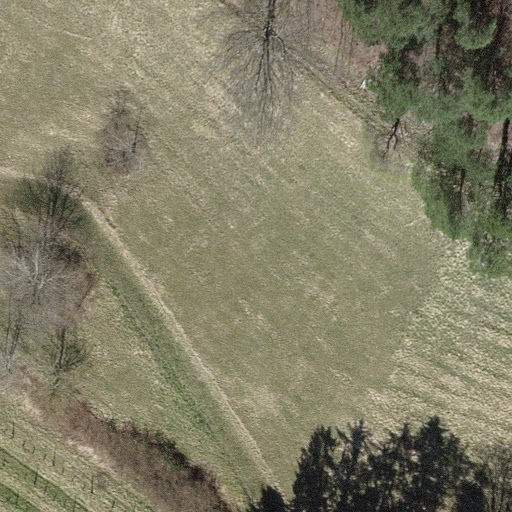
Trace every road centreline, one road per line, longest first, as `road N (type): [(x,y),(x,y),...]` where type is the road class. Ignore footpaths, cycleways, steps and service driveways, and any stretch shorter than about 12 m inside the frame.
road 1 (track): [(248,0),(407,134),(511,188)]
road 2 (track): [(0,412),(139,511)]
